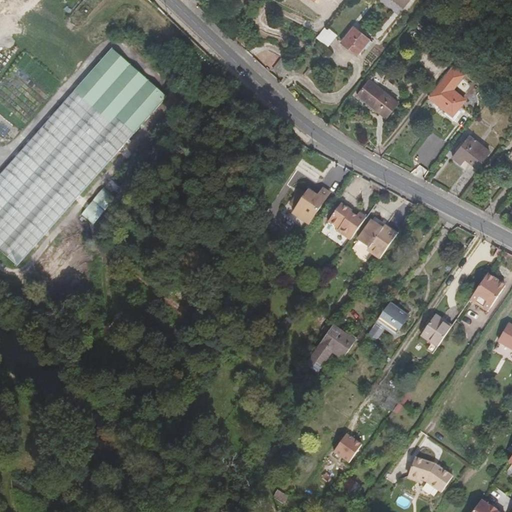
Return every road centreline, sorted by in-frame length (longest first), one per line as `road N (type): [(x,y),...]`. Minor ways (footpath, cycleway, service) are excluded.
road 1 (secondary): [(169,0),(324,140),(511,241)]
road 2 (track): [(0,264),(25,269),(177,88)]
road 3 (track): [(55,508),(197,302)]
road 4 (track): [(0,163),(105,45),(177,88)]
road 5 (unknown): [(511,300),(396,472)]
